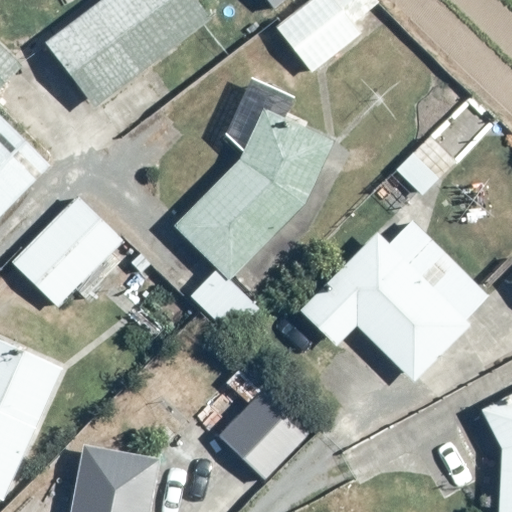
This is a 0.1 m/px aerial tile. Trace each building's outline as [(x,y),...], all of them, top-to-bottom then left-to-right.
[(212,18),(197,0),(100,0),(44,43),(94,108),(212,18)] [(380,1),(379,0),(306,0),(275,26),(312,71),(361,31),(354,22),(380,1)] [(0,85),(19,66),(0,47),(0,85)] [(489,130),(459,101),(372,189),(402,219),(489,130)] [(240,159),(173,225),(228,280),(304,206),(334,141),(264,108),(240,159)] [(0,213),(49,169),(0,115),(0,213)] [(123,239),(80,195),(13,261),(56,305),(123,239)] [(379,230),(299,311),(335,346),(358,324),(414,380),(469,325),(465,321),(491,296),(413,219),(391,241),(379,230)] [(63,367),(0,339),(0,499),(2,501),(63,367)] [(311,429),(266,385),(218,436),(263,479),(311,429)] [(511,511),(511,393),(481,410),(502,449),(498,511),(511,511)] [(152,511),(163,461),(84,445),(70,511),(152,511)]
